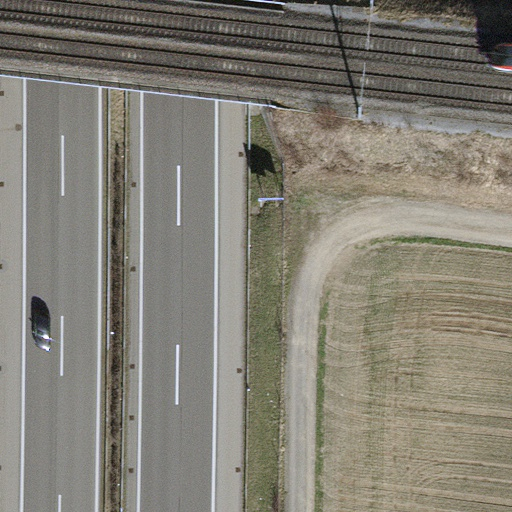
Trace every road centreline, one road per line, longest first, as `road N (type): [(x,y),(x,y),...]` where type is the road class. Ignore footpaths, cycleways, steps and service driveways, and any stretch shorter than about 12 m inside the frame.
road 1 (motorway): [(62,0),(60,511)]
road 2 (motorway): [(177,511),(178,0)]
road 3 (track): [(511,229),(395,219),(360,226),(321,253),(304,304),(300,511)]
